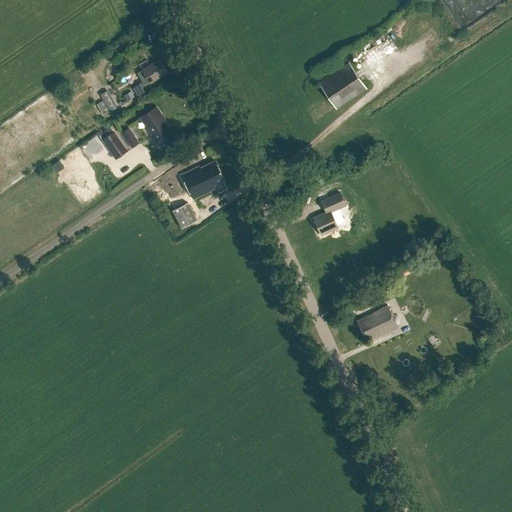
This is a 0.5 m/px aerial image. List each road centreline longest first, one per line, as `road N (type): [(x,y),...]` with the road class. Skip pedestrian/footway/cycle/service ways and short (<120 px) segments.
road 1 (tertiary): [(406,511),(227,124)]
road 2 (unclassified): [(0,280),(227,124)]
road 3 (tertiary): [(227,124),(171,0)]
